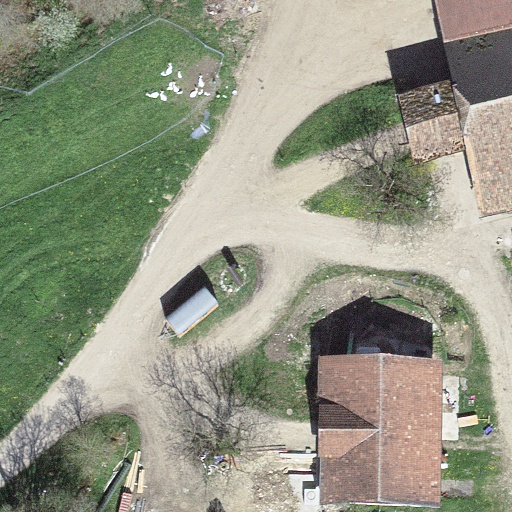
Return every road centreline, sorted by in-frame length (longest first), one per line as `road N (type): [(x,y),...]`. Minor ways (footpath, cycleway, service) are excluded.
road 1 (track): [(0,476),(39,447),(152,294),(299,0)]
road 2 (track): [(511,459),(489,292),(439,243),(194,210)]
